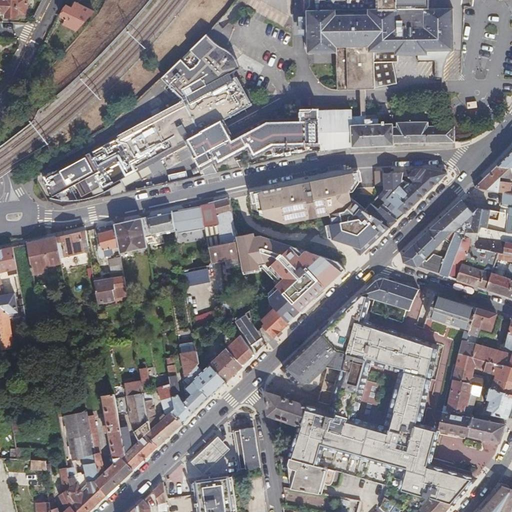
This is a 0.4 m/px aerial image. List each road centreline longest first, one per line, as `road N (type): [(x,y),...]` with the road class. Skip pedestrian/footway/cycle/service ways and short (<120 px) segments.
road 1 (tertiary): [(488,152),(338,161),(65,215),(27,208)]
road 2 (secondary): [(110,511),(245,385)]
road 3 (secondary): [(245,385),(372,265)]
road 4 (secondary): [(372,265),(488,152)]
road 5 (residential): [(372,265),(511,313)]
road 6 (residential): [(272,511),(254,398),(245,385)]
